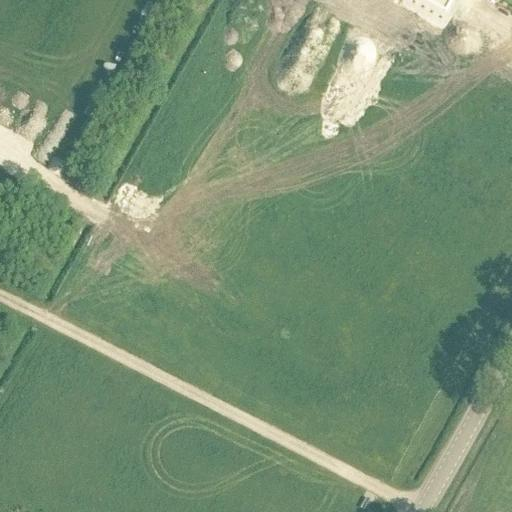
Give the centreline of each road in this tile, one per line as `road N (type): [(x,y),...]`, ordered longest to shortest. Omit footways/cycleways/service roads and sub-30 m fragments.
road 1 (track): [(0,297),(419,511)]
road 2 (tertiary): [(422,511),(511,352)]
